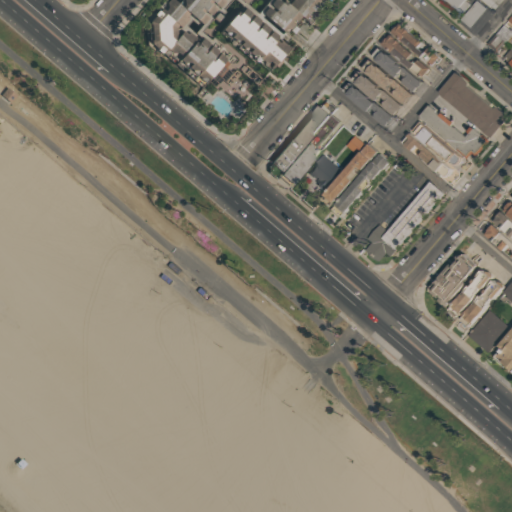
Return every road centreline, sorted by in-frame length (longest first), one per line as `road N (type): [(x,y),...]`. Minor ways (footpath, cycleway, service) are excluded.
road 1 (trunk): [(387,298),(118,58)]
road 2 (trunk): [(3,0),(235,201)]
road 3 (residential): [(370,317),(511,153)]
road 4 (residential): [(242,166),(380,0)]
road 5 (trunk): [(370,317),(511,443)]
road 6 (trunk): [(235,201),(370,317)]
road 7 (trunk): [(506,404),(387,298)]
road 8 (residential): [(511,92),(409,0)]
